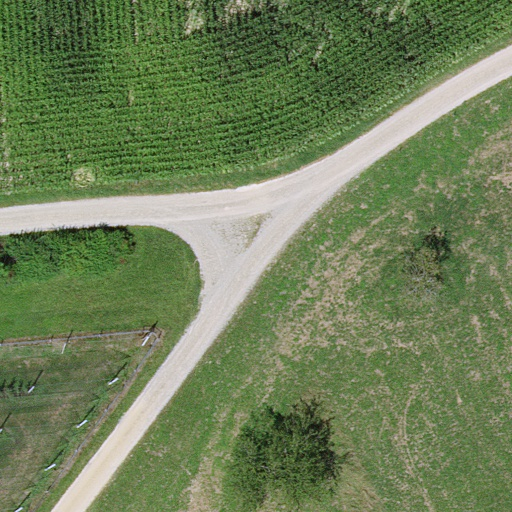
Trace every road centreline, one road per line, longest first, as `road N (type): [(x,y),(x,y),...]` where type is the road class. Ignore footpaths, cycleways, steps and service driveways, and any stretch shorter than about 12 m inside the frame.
road 1 (track): [(69,511),(198,347),(259,250),(375,146),(511,65)]
road 2 (track): [(259,250),(202,217),(87,216),(0,227)]
